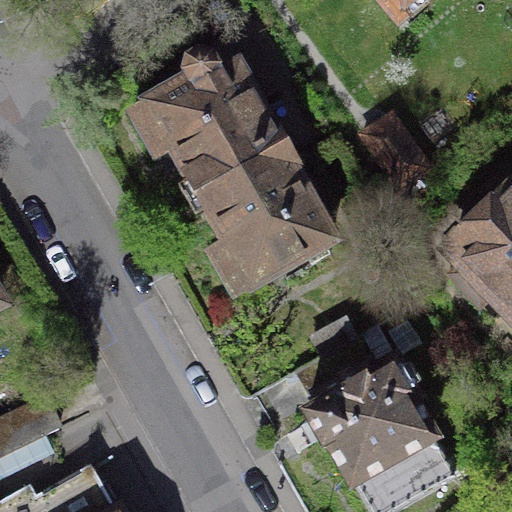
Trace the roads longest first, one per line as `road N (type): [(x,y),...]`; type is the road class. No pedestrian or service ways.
road 1 (residential): [(248,511),(4,93)]
road 2 (residential): [(124,0),(4,93)]
